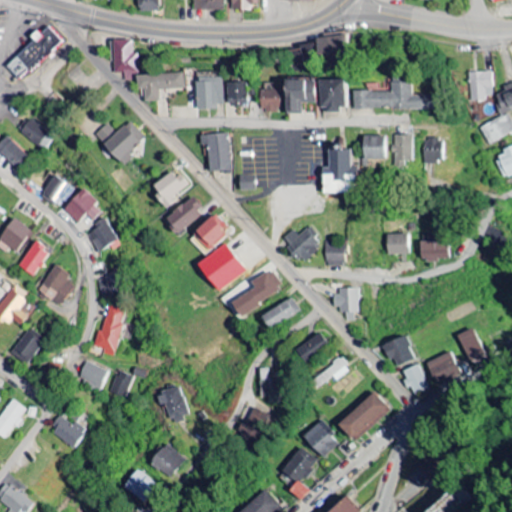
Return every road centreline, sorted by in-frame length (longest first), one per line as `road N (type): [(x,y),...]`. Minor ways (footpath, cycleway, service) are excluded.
road 1 (residential): [(42,1),(343,324),(415,416)]
road 2 (secondary): [(346,0),(304,25),(243,32),(147,28),(38,0)]
road 3 (residential): [(49,413),(92,327),(92,277),(71,233),(0,173)]
road 4 (residential): [(327,307),(255,368),(232,424),(160,511)]
road 5 (residential): [(305,511),(435,400),(511,359)]
road 6 (residential): [(297,275),(395,283),(445,271),(465,259),(511,194)]
road 7 (residential): [(160,125),(392,122)]
road 8 (tertiary): [(360,0),(393,19),(511,33)]
